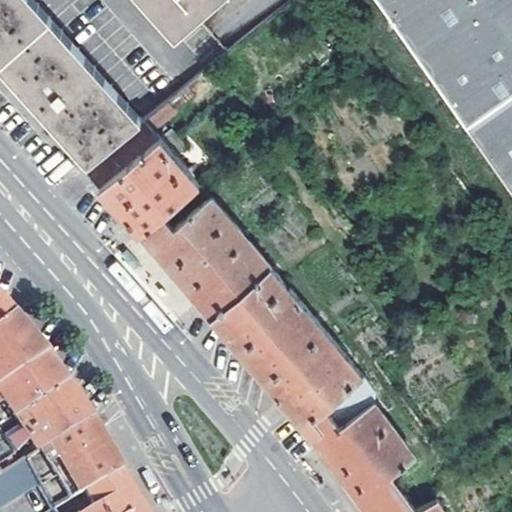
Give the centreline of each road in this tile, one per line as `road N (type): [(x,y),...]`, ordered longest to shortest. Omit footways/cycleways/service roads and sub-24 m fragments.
road 1 (secondary): [(296,496),(202,381),(115,317)]
road 2 (secondary): [(115,317),(161,429),(207,511)]
road 3 (secondary): [(0,183),(115,317)]
